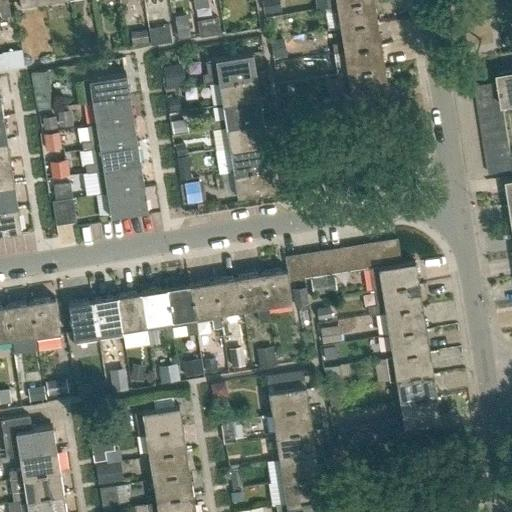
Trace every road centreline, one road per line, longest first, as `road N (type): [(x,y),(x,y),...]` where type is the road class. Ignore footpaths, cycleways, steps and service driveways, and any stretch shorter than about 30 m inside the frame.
road 1 (unclassified): [(0,266),(457,196)]
road 2 (unclassified): [(457,196),(427,0)]
road 3 (unclassified): [(484,372),(457,196)]
road 4 (unclassified): [(506,511),(484,372)]
